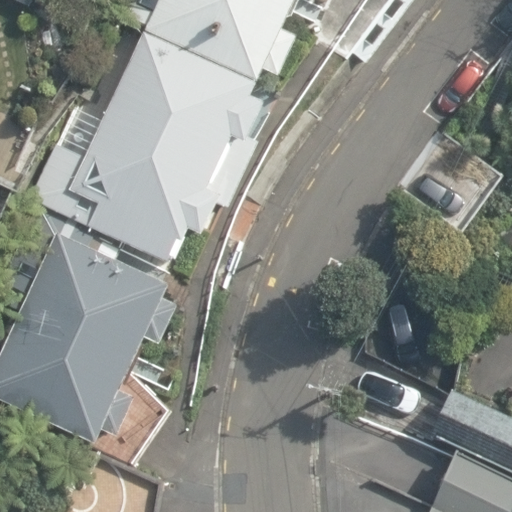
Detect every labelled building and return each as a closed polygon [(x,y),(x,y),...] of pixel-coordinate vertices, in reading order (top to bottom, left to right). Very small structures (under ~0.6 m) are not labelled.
[(121,0),(21,0),(98,42),(121,0)] [(309,0),(157,0),(143,32),(270,88),(309,0)] [(266,102),(142,39),(56,206),(180,270),(266,102)] [(178,285),(59,230),(0,356),(0,402),(101,450),(178,285)] [(511,421),(456,392),(435,433),(511,472),(511,421)] [(511,511),(511,475),(458,448),(434,504),(452,511),(511,511)]
